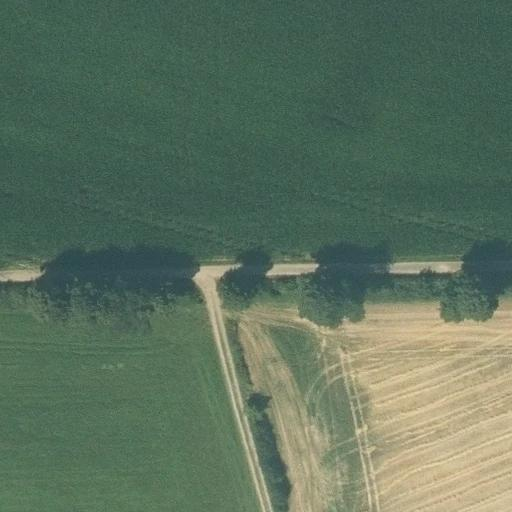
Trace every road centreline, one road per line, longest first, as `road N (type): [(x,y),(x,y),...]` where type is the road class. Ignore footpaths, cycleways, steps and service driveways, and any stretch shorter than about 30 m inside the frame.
road 1 (unclassified): [(0,277),(511,266)]
road 2 (track): [(203,272),(268,511)]
